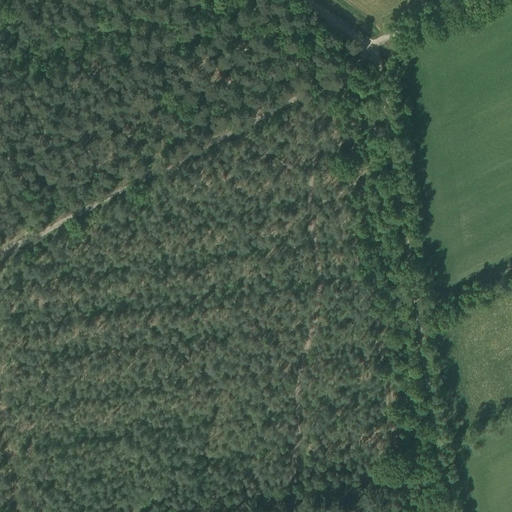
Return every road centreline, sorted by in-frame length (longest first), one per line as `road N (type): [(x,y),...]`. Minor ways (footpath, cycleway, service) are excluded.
road 1 (track): [(447,511),(381,71),(369,48)]
road 2 (track): [(408,511),(342,74)]
road 3 (track): [(0,255),(342,74)]
road 4 (track): [(63,20),(204,120),(207,145)]
